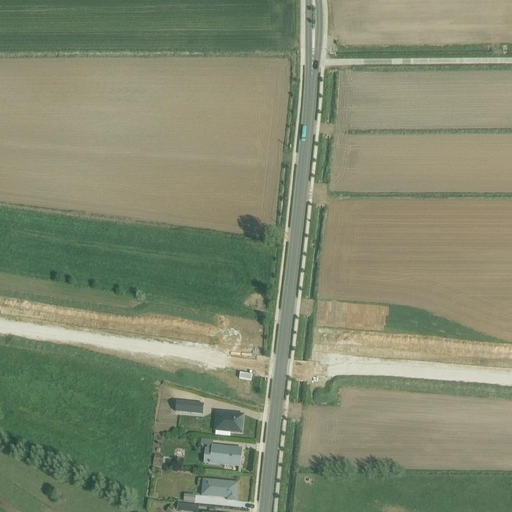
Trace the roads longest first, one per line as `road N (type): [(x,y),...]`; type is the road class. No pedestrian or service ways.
road 1 (tertiary): [(308,64),(265,511)]
road 2 (unclassified): [(511,62),(308,64)]
